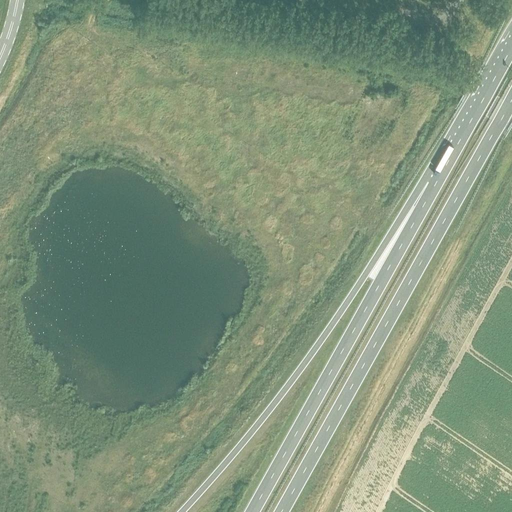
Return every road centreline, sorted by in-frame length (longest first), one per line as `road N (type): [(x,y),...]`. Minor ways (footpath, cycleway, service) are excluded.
road 1 (trunk): [(281,511),(511,99)]
road 2 (trunk): [(435,184),(181,511)]
road 3 (trunk): [(435,184),(253,511)]
road 4 (unclassified): [(305,0),(430,19),(448,17),(458,0)]
road 5 (trunk): [(511,47),(435,184)]
